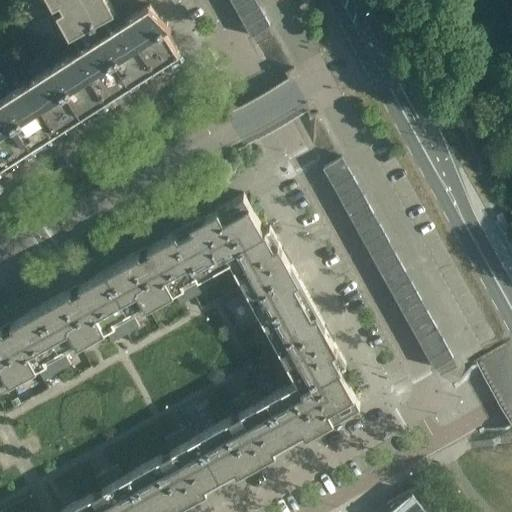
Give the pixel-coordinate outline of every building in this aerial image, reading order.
[(114,10),(108,0),(49,0),(69,35),(70,35),(92,23),(114,10)] [(241,17),(260,6),(256,0),(248,0),(236,7),(241,17)] [(179,50),(164,26),(170,22),(149,2),(120,21),(114,10),(92,23),(130,82),(179,50)] [(246,26),(265,16),(260,6),(241,17),(246,26)] [(251,36),(270,26),(265,16),(246,26),(251,36)] [(130,82),(92,23),(70,35),(79,50),(73,54),(73,53),(52,67),(81,113),(130,82)] [(81,113),(52,67),(30,80),(31,81),(24,84),(3,98),(32,144),(81,113)] [(0,164),(32,144),(3,98),(0,99),(0,164)] [(323,166),(323,167),(324,167),(328,176),(347,166),(342,157),(342,156),(341,157),(323,166)] [(347,166),(328,176),(334,186),(352,175),(347,166)] [(352,175),(334,186),(339,195),(358,185),(352,175)] [(358,185),(339,195),(344,205),(363,194),(358,185)] [(225,250),(264,229),(244,193),(176,230),(200,275),(219,264),(230,258),(225,250)] [(363,194),(344,205),(350,214),(368,204),(363,194)] [(368,204),(350,214),(355,224),(374,213),(368,204)] [(21,219),(14,207),(1,215),(8,226),(21,219)] [(374,213),(355,224),(360,233),(379,223),(374,213)] [(379,223),(360,233),(365,243),(384,233),(379,223)] [(308,294),(270,225),(264,229),(225,250),(230,258),(219,264),(230,284),(244,276),(248,285),(246,287),(264,319),(308,294)] [(208,289),(200,275),(176,230),(147,246),(149,249),(141,253),(139,251),(107,268),(132,312),(173,290),(181,303),(208,289)] [(384,233),(365,243),(371,252),(389,242),(384,233)] [(389,242),(371,252),(376,262),(395,252),(389,242)] [(395,252),(376,262),(381,272),(400,261),(395,252)] [(400,261),(381,272),(387,282),(406,271),(400,261)] [(132,312),(107,268),(79,284),(80,287),(72,291),(70,289),(39,306),(63,350),(104,328),(112,341),(139,326),(132,312)] [(406,271),(387,282),(392,291),(411,280),(406,271)] [(411,280),(392,291),(397,300),(416,290),(411,280)] [(416,290),(397,300),(402,310),(421,299),(416,290)] [(346,364),(308,294),(264,319),(282,351),(284,350),(289,358),(275,366),(286,386),(297,380),(301,387),(340,367),(346,364)] [(421,299),(402,310),(408,319),(427,309),(421,299)] [(63,350),(39,306),(11,322),(12,324),(4,329),(2,326),(0,327),(0,385),(36,365),(44,379),(71,364),(63,350)] [(427,309),(408,319),(413,329),(432,319),(427,309)] [(432,319),(413,329),(418,338),(437,328),(432,319)] [(437,328),(418,338),(424,348),(442,338),(437,328)] [(442,338),(424,348),(429,358),(448,347),(442,338)] [(448,347),(429,358),(434,367),(435,368),(453,357),(448,347)] [(291,441),(360,403),(340,367),(301,387),(297,380),(286,386),(267,396),(291,441)] [(291,441),(267,396),(260,400),(254,389),(245,394),(233,401),(241,415),(232,419),(231,416),(198,434),(222,479),(291,441)] [(161,511),(222,479),(198,434),(192,438),(186,427),(176,432),(164,438),(172,452),(164,457),(162,454),(132,471),(154,511),(161,511)] [(154,511),(132,471),(124,475),(118,464),(96,476),(104,490),(95,495),(94,492),(60,510),(61,511),(154,511)] [(428,511),(426,508),(414,487),(386,503),(390,509),(386,511),(428,511)] [(19,511),(20,511),(37,511),(32,503),(19,511)]
